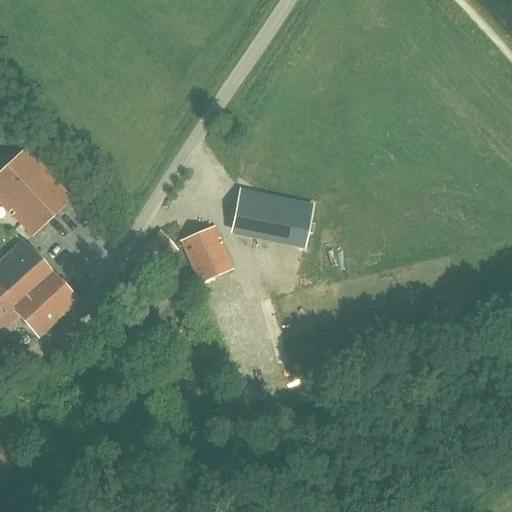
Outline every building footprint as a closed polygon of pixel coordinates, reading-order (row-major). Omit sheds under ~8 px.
[(0,173),(0,201),(32,236),(71,200),(25,150),(0,173)] [(303,245),(311,206),(240,191),(232,230),(303,245)] [(200,285),(231,271),(212,228),(181,242),(200,285)] [(150,276),(177,251),(160,231),(132,256),(150,276)] [(0,333),(20,316),(38,337),(77,301),(23,242),(0,263),(0,333)] [(18,383),(0,402),(0,407),(11,417),(31,395),(18,383)] [(25,458),(0,437),(0,479),(4,483),(25,458)] [(66,478),(38,499),(47,511),(58,511),(79,497),(66,478)]
